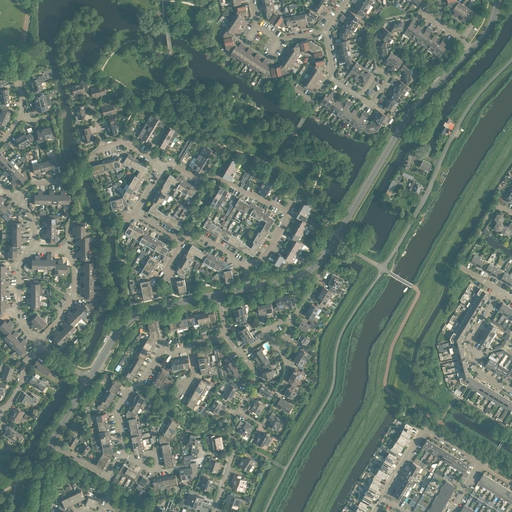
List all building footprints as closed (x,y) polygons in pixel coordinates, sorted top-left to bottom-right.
[(330,11),(327,9),(328,7),(320,1),(318,0),(317,0),(315,4),(317,5),(329,13),(330,11)] [(352,0),(352,1),(358,5),(357,7),(366,13),(368,9),(355,0),(352,0)] [(361,0),(362,1),(360,0),(355,0),(368,9),(371,5),(364,0),(361,0)] [(447,0),(449,5),(451,7),(450,8),(453,10),(459,1),(456,0),(447,0)] [(455,11),(453,14),(455,16),(464,2),(463,2),(462,4),(459,1),(453,10),(455,11)] [(457,17),(459,14),(461,15),(467,7),(463,4),(464,3),(464,2),(455,16),(457,17)] [(323,15),(324,13),(327,15),(329,13),(317,5),(314,9),(323,15)] [(356,9),(352,6),(351,8),(363,17),(366,13),(357,7),(356,9)] [(467,7),(461,15),(463,16),(461,20),(463,21),(471,9),(472,8),(471,7),(470,9),(467,7)] [(471,9),(463,21),(465,22),(467,19),(469,21),(475,12),(471,10),(472,8),(471,9)] [(265,15),(267,14),(268,18),(273,22),(279,14),(277,13),(275,12),(275,9),(265,12),(265,15)] [(317,15),(309,9),(308,11),(309,11),(308,13),(305,14),(307,24),(310,23),(310,21),(313,21),(317,15)] [(247,15),(245,15),(247,12),(238,10),(236,12),(245,18),(247,15)] [(361,19),(349,11),(348,13),(352,15),(350,17),(359,23),(361,19)] [(247,22),(244,20),(245,18),(236,12),(234,16),(232,15),(246,24),(247,22)] [(241,24),(244,26),(246,24),(232,15),(232,16),(234,17),(231,20),(240,26),(241,24)] [(282,27),(285,26),(285,28),(289,27),(287,17),(284,18),(282,17),(283,16),(281,15),(276,23),(282,27)] [(349,19),(343,15),(341,17),(356,27),(359,23),(350,17),(349,19)] [(339,19),(346,24),(345,25),(353,31),(356,27),(341,17),(339,19)] [(412,26),(417,19),(414,17),(409,26),(405,31),(404,33),(408,35),(414,27),(412,26)] [(242,30),(238,28),(240,26),(231,20),(229,24),(227,23),(240,32),(242,30)] [(409,26),(402,22),(397,23),(399,31),(404,30),(405,31),(409,26)] [(236,32),(239,34),(240,32),(227,23),(227,24),(228,25),(226,28),(234,34),(236,32)] [(392,24),(388,30),(393,33),(394,31),(399,31),(397,23),(392,24)] [(418,24),(416,28),(414,27),(408,35),(412,38),(420,26),(418,24)] [(349,34),(351,35),(353,31),(345,25),(344,27),(340,25),(339,27),(342,29),(349,34)] [(385,28),(382,26),(381,28),(385,31),(383,33),(392,39),(395,34),(393,33),(388,30),(385,28)] [(420,31),(422,27),(420,26),(412,38),(416,41),(422,32),(420,31)] [(428,27),(424,33),(422,32),(416,41),(420,43),(430,28),(428,27)] [(234,43),(234,41),(235,41),(234,38),(233,38),(233,37),(234,34),(226,28),(224,31),(226,32),(224,35),(226,48),(229,50),(228,52),(231,53),(237,45),(234,43)] [(428,36),(433,30),(430,28),(420,43),(424,46),(430,37),(428,36)] [(342,29),(340,33),(341,41),(347,40),(346,38),(349,34),(342,29)] [(382,35),(378,32),(377,35),(383,38),(387,41),(389,43),(392,39),(383,33),(382,35)] [(434,35),(432,39),(430,37),(424,46),(428,49),(436,36),(434,35)] [(436,41),(438,38),(436,36),(428,49),(432,51),(438,43),(436,41)] [(444,37),(440,44),(438,43),(432,51),(436,54),(446,39),(444,37)] [(383,38),(378,45),(379,50),(387,48),(386,43),(387,41),(383,38)] [(440,57),(446,48),(444,47),(449,40),(446,39),(436,54),(440,57)] [(315,41),(314,42),(311,40),(304,42),(306,51),(307,51),(307,50),(309,49),(312,51),(317,42),(315,41)] [(295,46),(294,45),(292,48),(301,53),(302,51),(304,50),(304,51),(306,51),(304,42),(297,43),(295,46)] [(313,55),(314,56),(323,54),(322,47),(319,46),(320,44),(317,42),(312,51),(314,53),(314,54),(313,55)] [(241,43),(239,46),(237,45),(231,53),(234,56),(234,57),(243,44),(241,43)] [(243,49),(245,46),(243,44),(234,57),(234,58),(235,56),(239,59),(245,50),(243,49)] [(291,49),(288,47),(286,49),(300,58),(298,57),(301,53),(292,48),(291,49)] [(249,48),(247,52),(245,50),(239,59),(242,61),(242,62),(242,63),(251,50),(249,48)] [(380,54),(387,59),(390,54),(388,53),(387,48),(379,50),(380,54)] [(285,51),(288,54),(287,56),(295,61),(298,58),(299,59),(300,58),(286,49),(285,51)] [(251,54),(253,51),(251,50),(242,63),(243,62),(247,64),(253,55),(251,54)] [(387,59),(383,65),(385,66),(387,62),(389,63),(395,55),(391,52),(390,54),(387,59)] [(257,53),(255,57),(253,55),(247,64),(250,66),(250,68),(259,55),(257,53)] [(259,59),(261,56),(259,55),(250,68),(251,67),(255,69),(260,61),(259,59)] [(286,58),(282,55),(281,57),(294,66),(295,66),(293,65),(295,61),(287,56),(286,58)] [(391,65),(387,71),(389,73),(399,58),(395,55),(389,63),(391,65)] [(280,59),(283,62),(282,64),(290,69),(292,66),(294,67),(294,66),(281,57),(280,59)] [(391,74),(396,68),(398,69),(403,60),(399,58),(389,73),(391,74)] [(265,59),(263,62),(260,61),(255,69),(258,72),(258,73),(267,60),(265,59)] [(316,63),(316,65),(315,67),(323,73),(325,70),(324,69),(325,66),(324,59),(315,61),(315,63),(316,63)] [(345,60),(347,68),(351,71),(355,64),(356,62),(353,59),(351,59),(345,60)] [(267,65),(269,61),(267,60),(258,73),(258,74),(259,72),(263,75),(269,66),(267,65)] [(351,71),(348,74),(350,76),(353,72),(355,73),(360,65),(356,62),(355,64),(351,71)] [(278,75),(285,74),(287,71),(288,72),(290,69),(282,64),(280,66),(278,66),(278,65),(276,66),(278,75)] [(357,75),(354,78),(356,80),(364,67),(360,65),(355,73),(357,75)] [(410,69),(403,65),(400,69),(402,71),(403,76),(411,74),(410,69)] [(266,76),(266,75),(269,77),(276,75),(274,66),(273,66),(273,67),(271,68),(269,66),(263,75),(266,76)] [(325,77),(322,75),(323,73),(315,67),(312,71),(311,70),(310,70),(324,79),(325,77)] [(358,81),(361,77),(363,79),(368,70),(364,67),(356,80),(358,81)] [(319,79),(323,81),(324,79),(310,70),(312,71),(309,75),(318,81),(319,79)] [(365,80),(362,84),(364,85),(372,73),(368,70),(363,79),(365,80)] [(404,80),(403,82),(408,85),(412,79),(411,74),(403,76),(404,80)] [(42,75),(36,77),(35,75),(29,77),(31,85),(41,83),(44,82),(42,75)] [(320,85),(317,83),(318,81),(309,75),(307,79),(305,78),(319,87),(320,85)] [(313,89),(314,87),(317,89),(319,87),(305,78),(307,79),(304,83),(306,84),(311,88),(313,89)] [(403,82),(401,81),(400,83),(393,78),(392,80),(407,90),(409,86),(408,85),(403,82)] [(72,86),(74,91),(73,91),(74,95),(75,95),(78,94),(78,93),(88,90),(86,79),(82,80),(83,84),(72,86)] [(390,83),(397,87),(396,89),(404,94),(407,90),(392,80),(390,83)] [(34,93),(40,92),(39,91),(43,90),(41,83),(31,85),(34,93)] [(0,96),(9,95),(8,88),(2,89),(2,86),(0,86),(0,96)] [(91,88),(93,97),(94,97),(93,96),(96,95),(96,96),(106,93),(104,86),(95,88),(95,87),(91,88)] [(394,91),(391,88),(389,90),(401,98),(404,94),(396,89),(394,91)] [(322,100),(320,103),(324,106),(334,91),(332,89),(327,96),(326,95),(322,100)] [(388,92),(392,95),(390,97),(399,102),(401,98),(389,90),(388,92)] [(332,99),(337,93),(334,91),(324,106),(328,109),(334,100),(332,99)] [(44,95),(44,92),(37,94),(38,97),(35,98),(36,105),(51,101),(49,94),(44,95)] [(389,99),(383,94),(381,96),(396,106),(399,102),(390,97),(389,99)] [(0,105),(2,106),(5,106),(4,103),(10,102),(9,95),(0,96),(0,105)] [(379,99),(386,103),(385,105),(393,111),(396,106),(381,96),(379,99)] [(338,98),(336,102),(334,100),(328,109),(332,111),(340,99),(338,98)] [(340,104),(342,101),(340,99),(332,111),(336,114),(342,106),(340,104)] [(348,100),(343,107),(342,106),(336,114),(340,117),(350,102),(348,100)] [(38,111),(48,109),(47,106),(52,105),(51,101),(36,105),(38,111)] [(115,109),(114,109),(113,105),(111,105),(110,102),(102,104),(105,115),(112,113),(112,114),(116,113),(116,112),(115,109)] [(348,110),(353,103),(350,102),(340,117),(344,119),(350,111),(348,110)] [(87,114),(85,105),(79,107),(80,110),(77,110),(78,115),(76,116),(77,120),(79,122),(84,120),(83,118),(85,118),(84,115),(87,114)] [(2,106),(1,108),(2,109),(0,114),(0,115),(9,119),(10,117),(9,117),(11,112),(7,110),(8,107),(5,106),(2,106)] [(354,108),(352,112),(350,111),(344,119),(348,122),(356,110),(354,108)] [(356,115),(358,111),(356,110),(348,122),(352,125),(358,116),(356,115)] [(364,111),(359,117),(358,116),(352,125),(356,127),(366,112),(364,111)] [(386,115),(380,112),(379,114),(375,111),(374,113),(386,121),(389,123),(392,118),(390,116),(389,117),(386,115)] [(360,130),(361,128),(364,123),(365,124),(366,122),(364,120),(369,114),(366,112),(356,127),(360,130)] [(382,124),(384,125),(386,121),(374,113),(373,115),(376,118),(375,120),(377,121),(382,124)] [(161,119),(152,114),(149,118),(158,124),(161,119)] [(0,127),(1,123),(5,125),(7,120),(8,121),(9,119),(0,115),(0,127)] [(158,124),(149,118),(147,123),(155,128),(158,124)] [(452,120),(449,119),(447,123),(445,122),(444,125),(445,126),(443,130),(442,133),(445,135),(447,132),(450,134),(455,124),(451,122),(452,120)] [(115,124),(114,120),(108,122),(109,125),(108,125),(110,132),(109,132),(110,136),(111,136),(113,136),(113,135),(118,133),(115,124)] [(377,131),(382,124),(377,121),(376,123),(371,124),(373,132),(377,131)] [(155,128),(147,123),(144,127),(153,132),(155,128)] [(361,128),(368,133),(373,132),(371,124),(366,125),(365,124),(364,123),(361,128)] [(53,137),(53,139),(56,138),(55,132),(52,133),(50,127),(43,129),(46,138),(53,137)] [(82,129),(85,142),(90,141),(91,141),(92,140),(90,131),(91,131),(90,127),(82,129)] [(153,132),(144,127),(141,132),(150,137),(153,132)] [(178,132),(170,127),(167,132),(176,137),(178,132)] [(37,131),(38,136),(35,136),(36,139),(38,143),(40,143),(39,140),(46,138),(43,129),(37,131)] [(26,136),(25,134),(20,136),(25,145),(33,140),(32,139),(34,137),(32,132),(30,134),(29,134),(26,136)] [(135,132),(134,136),(143,141),(144,142),(145,140),(147,141),(150,137),(141,132),(140,135),(135,132)] [(164,136),(173,141),(176,137),(167,132),(164,136)] [(16,139),(17,141),(14,143),(16,147),(18,147),(19,148),(25,145),(20,136),(16,139)] [(173,141),(164,136),(162,141),(170,146),(173,141)] [(159,145),(168,150),(170,146),(162,141),(159,145)] [(214,150),(205,145),(202,150),(211,155),(214,150)] [(211,155),(202,150),(200,154),(208,159),(211,155)] [(129,164),(134,157),(128,154),(127,157),(125,156),(122,157),(123,160),(125,160),(123,163),(129,166),(130,164),(129,164)] [(208,159),(200,154),(197,159),(206,164),(208,159)] [(0,165),(1,165),(3,168),(9,161),(5,157),(0,162),(0,165)] [(119,157),(113,158),(116,168),(116,171),(122,169),(120,161),(123,160),(122,157),(119,158),(119,157)] [(129,164),(130,164),(140,170),(137,176),(144,180),(147,175),(145,174),(148,168),(138,162),(139,160),(134,157),(129,164)] [(54,172),(53,168),(57,168),(56,165),(59,164),(57,158),(49,160),(52,173),(54,172)] [(236,160),(232,158),(229,162),(238,168),(240,163),(236,160)] [(206,164),(197,159),(195,163),(203,168),(206,164)] [(420,167),(428,171),(432,163),(423,159),(420,167)] [(49,170),(50,174),(52,173),(49,160),(43,162),(45,170),(49,170)] [(102,161),(103,163),(105,171),(110,169),(108,160),(102,161)] [(5,170),(2,173),(4,175),(13,165),(9,161),(3,168),(5,170)] [(226,167),(235,172),(238,168),(229,162),(226,167)] [(29,165),(31,172),(33,171),(34,173),(38,172),(39,176),(41,176),(38,163),(29,165)] [(105,173),(105,171),(103,163),(97,164),(100,174),(105,173)] [(192,168),(201,173),(203,168),(195,163),(192,168)] [(91,166),(94,176),(100,174),(97,164),(91,166)] [(6,176),(9,173),(11,176),(17,170),(13,165),(4,175),(6,176)] [(224,171),(233,176),(235,172),(226,167),(224,171)] [(13,178),(10,181),(12,183),(21,174),(17,170),(11,176),(13,178)] [(221,176),(230,181),(233,176),(224,171),(221,176)] [(14,184),(17,182),(19,184),(21,182),(23,184),(28,180),(21,174),(12,183),(14,184)] [(166,194),(166,193),(172,183),(178,186),(182,179),(177,176),(176,178),(170,174),(164,185),(162,184),(159,189),(166,194)] [(137,176),(135,175),(132,180),(141,185),(144,180),(137,176)] [(275,183),(266,178),(263,183),(272,188),(275,183)] [(178,186),(177,188),(182,191),(187,182),(182,179),(178,186)] [(141,185),(132,180),(129,185),(138,190),(141,185)] [(393,180),(387,190),(391,192),(396,181),(393,180)] [(411,187),(409,190),(410,190),(419,194),(422,185),(413,181),(411,187)] [(187,182),(182,191),(187,194),(192,185),(187,182)] [(272,188),(263,183),(261,187),(269,192),(272,188)] [(138,190),(129,185),(126,190),(135,195),(138,190)] [(196,189),(197,188),(192,185),(187,194),(192,196),(193,194),(196,189)] [(228,191),(219,186),(216,191),(225,196),(228,191)] [(258,192),(267,197),(269,192),(261,187),(258,192)] [(156,193),(156,194),(164,199),(167,201),(170,196),(166,193),(166,194),(159,189),(158,191),(157,191),(156,193)] [(38,190),(38,195),(34,194),(34,197),(31,197),(31,203),(40,203),(40,190),(38,190)] [(72,197),(69,197),(69,194),(65,194),(65,190),(63,190),(63,203),(72,203),(72,197)] [(124,195),(132,200),(135,195),(126,190),(124,195)] [(225,196),(216,191),(214,195),(223,200),(225,196)] [(153,199),(160,203),(161,204),(164,199),(156,194),(153,199)] [(223,200),(214,195),(211,200),(220,205),(223,200)] [(125,207),(122,198),(116,199),(119,209),(125,207)] [(239,198),(236,204),(234,207),(240,210),(245,201),(239,198)] [(111,201),(113,210),(119,209),(116,199),(111,201)] [(167,215),(157,209),(160,203),(153,199),(150,204),(152,205),(148,211),(159,218),(158,219),(163,222),(167,215)] [(220,205),(211,200),(209,204),(217,209),(220,205)] [(245,213),(246,211),(245,211),(249,204),(245,201),(240,210),(245,213)] [(250,202),(249,204),(245,211),(246,211),(250,214),(255,205),(250,202)] [(317,208),(307,202),(305,204),(303,202),(301,207),(309,212),(311,209),(315,211),(317,208)] [(9,204),(6,207),(3,204),(0,207),(0,213),(1,215),(10,206),(9,204)] [(255,217),(260,208),(255,205),(250,214),(255,217)] [(7,221),(12,217),(10,214),(12,213),(9,210),(12,207),(10,206),(1,215),(7,221)] [(298,211),(307,216),(309,212),(301,207),(298,211)] [(260,220),(261,218),(265,211),(260,208),(255,217),(260,220)] [(267,221),(261,232),(268,236),(271,231),(269,230),(275,219),(269,216),(270,214),(265,211),(261,218),(267,221)] [(295,216),(301,219),(304,221),(307,216),(298,211),(295,216)] [(168,214),(167,215),(163,222),(168,225),(173,217),(168,214)] [(173,217),(168,225),(173,228),(174,226),(178,220),(179,218),(179,217),(175,214),(173,217)] [(495,218),(497,222),(502,222),(504,218),(502,214),(497,214),(495,218)] [(49,215),(49,218),(46,218),(46,222),(42,221),(42,224),(55,224),(55,215),(49,215)] [(179,218),(178,220),(174,226),(179,229),(184,221),(179,218)] [(203,226),(208,229),(213,221),(208,218),(203,226)] [(18,219),(12,219),(12,228),(25,228),(25,226),(21,226),(21,222),(18,222),(18,219)] [(310,224),(304,221),(301,219),(299,224),(307,229),(310,224)] [(208,229),(207,231),(212,234),(218,223),(213,220),(213,221),(208,229)] [(76,229),(72,229),(72,231),(85,231),(85,222),(79,222),(79,225),(76,225),(76,229)] [(497,230),(501,230),(504,226),(502,222),(497,222),(495,226),(497,230)] [(130,223),(125,232),(130,235),(135,226),(130,223)] [(217,237),(218,235),(223,226),(218,223),(212,234),(217,237)] [(296,228),(305,233),(307,229),(299,224),(296,228)] [(135,238),(140,229),(135,226),(130,235),(135,238)] [(223,226),(218,235),(223,238),(228,229),(223,226)] [(508,234),(509,233),(511,230),(508,226),(504,226),(501,230),(504,234),(508,234)] [(294,232),(302,238),(305,233),(296,228),(294,232)] [(140,241),(145,232),(140,229),(135,238),(140,241)] [(232,234),(233,232),(228,229),(223,238),(228,241),(232,234)] [(261,232),(259,231),(256,236),(265,241),(268,236),(261,232)] [(145,244),(150,235),(145,232),(140,241),(145,244)] [(291,237),(295,240),(295,239),(300,242),(302,238),(294,232),(291,237)] [(228,241),(227,243),(232,245),(237,237),(232,234),(228,241)] [(42,238),(46,238),(46,241),(49,241),(49,244),(55,244),(55,235),(42,235),(42,238)] [(150,247),(155,238),(150,235),(145,244),(150,247)] [(253,241),(255,242),(262,246),(265,241),(256,236),(253,241)] [(241,242),(242,240),(237,237),(232,245),(237,248),(241,241),(241,242)] [(155,249),(160,241),(155,238),(150,247),(155,249)] [(304,244),(300,242),(295,239),(295,240),(293,244),(301,249),(304,244)] [(164,246),(165,244),(160,241),(155,249),(160,252),(164,246)] [(257,250),(259,251),(262,246),(255,242),(251,248),(241,242),(241,241),(237,248),(242,251),(243,250),(254,256),(257,250)] [(290,248),(299,253),(301,249),(293,244),(290,248)] [(192,245),(189,251),(187,250),(184,255),(191,259),(194,253),(205,259),(205,260),(209,253),(204,250),(203,251),(192,245)] [(169,249),(164,246),(160,252),(159,254),(164,257),(166,258),(169,252),(168,251),(169,249)] [(288,253),(296,258),(299,253),(290,248),(288,253)] [(14,260),(14,257),(17,257),(17,253),(21,253),(21,251),(8,251),(8,260),(14,260)] [(472,252),(467,261),(472,264),(474,263),(476,264),(480,257),(472,252)] [(205,259),(204,261),(209,264),(214,255),(209,253),(205,260),(205,259)] [(285,257),(279,253),(276,258),(285,263),(287,259),(288,259),(285,257)] [(287,259),(293,262),(296,258),(288,253),(285,257),(288,259),(287,259)] [(192,260),(191,259),(184,255),(181,260),(189,265),(192,260)] [(214,267),(219,258),(214,255),(209,264),(214,267)] [(29,262),(29,269),(38,269),(38,256),(35,256),(35,260),(32,260),(32,262),(29,262)] [(159,262),(150,257),(147,262),(156,267),(159,262)] [(478,266),(478,268),(482,270),(488,261),(480,257),(476,264),(478,266)] [(219,270),(224,261),(219,258),(214,267),(219,270)] [(274,263),(282,268),(285,263),(276,258),(274,263)] [(63,264),(63,260),(60,260),(60,273),(69,273),(69,266),(66,266),(66,264),(63,264)] [(189,265),(181,260),(178,265),(187,270),(189,265)] [(487,273),(488,272),(491,273),(495,266),(488,261),(482,270),(487,273)] [(2,262),(0,262),(0,271),(9,271),(9,269),(5,269),(5,265),(2,265),(2,262)] [(144,267),(153,272),(156,267),(147,262),(144,267)] [(175,270),(184,275),(187,270),(178,265),(175,270)] [(493,275),(493,277),(497,279),(503,270),(495,266),(491,273),(493,275)] [(141,272),(150,277),(153,272),(144,267),(141,272)] [(501,282),(503,281),(505,282),(510,275),(503,270),(497,279),(501,282)] [(341,282),(332,276),(329,282),(334,285),(332,288),(336,290),(337,291),(338,291),(340,289),(338,287),(341,282)] [(31,287),(27,287),(27,289),(42,289),(42,283),(40,283),(40,281),(33,281),(33,284),(31,284),(31,287)] [(332,288),(330,287),(329,290),(324,287),(320,293),(329,298),(332,292),(335,293),(336,290),(332,288)] [(489,293),(480,288),(477,293),(487,299),(488,297),(487,296),(489,293)] [(84,297),(87,297),(87,300),(93,300),(93,291),(80,291),(80,293),(84,293),(84,297)] [(321,301),(320,304),(326,307),(327,305),(326,304),(329,298),(320,293),(317,299),(321,301)] [(484,300),(485,301),(487,299),(477,293),(474,298),(483,303),(484,300)] [(292,307),(296,307),(294,300),(291,301),(290,301),(289,295),(283,296),(285,306),(292,305),(292,307)] [(279,310),(286,308),(285,306),(283,296),(277,297),(279,303),(278,303),(278,304),(275,304),(275,307),(276,311),(279,310)] [(482,307),(481,306),(483,303),(474,298),(471,303),(481,309),(482,307)] [(33,307),(33,310),(40,310),(40,301),(26,301),(26,303),(31,303),(31,307),(33,307)] [(88,304),(87,303),(85,305),(83,303),(80,305),(78,303),(76,304),(85,313),(87,316),(94,309),(92,307),(88,304)] [(277,313),(276,311),(275,307),(272,308),(271,303),(264,304),(266,314),(273,313),(273,314),(277,313)] [(316,306),(312,303),(309,309),(316,314),(319,308),(322,310),(323,307),(317,303),(316,306)] [(478,310),(480,311),(481,309),(471,303),(468,308),(477,313),(478,310)] [(503,303),(498,311),(503,313),(508,306),(503,303)] [(74,306),(77,309),(75,311),(81,317),(85,313),(76,304),(74,306)] [(247,314),(245,304),(239,305),(239,308),(234,309),(235,316),(245,314),(247,314)] [(259,313),(260,315),(266,314),(264,304),(258,305),(259,311),(255,312),(256,318),(259,317),(258,313),(259,313)] [(0,314),(2,314),(2,311),(5,311),(5,308),(9,308),(9,305),(0,305),(0,314)] [(508,316),(511,308),(508,306),(503,313),(508,316)] [(477,313),(468,308),(465,313),(475,318),(476,316),(475,316),(477,313)] [(316,320),(313,319),(316,314),(309,309),(305,314),(310,317),(308,319),(314,323),(316,320)] [(72,313),(70,311),(68,312),(77,321),(81,317),(75,311),(72,313)] [(33,323),(31,325),(32,327),(41,318),(35,312),(31,316),(33,318),(31,320),(33,323)] [(66,314),(69,317),(67,319),(70,322),(73,326),(73,325),(77,321),(68,312),(66,314)] [(473,320),(474,320),(475,318),(465,313),(462,318),(471,323),(473,320)] [(240,326),(245,324),(247,324),(245,314),(235,316),(237,322),(239,322),(240,326)] [(43,329),(48,324),(41,318),(32,327),(34,329),(37,326),(39,328),(41,327),(43,329)] [(470,326),(469,325),(471,323),(462,318),(460,322),(469,328),(470,326)] [(10,320),(7,323),(5,320),(3,322),(0,320),(0,328),(2,331),(12,322),(10,320)] [(313,329),(315,325),(315,324),(311,322),(310,325),(302,320),(298,326),(307,331),(309,327),(313,329)] [(10,332),(13,329),(10,326),(13,323),(12,322),(2,331),(6,335),(10,331),(10,332)] [(76,328),(73,325),(73,326),(70,322),(67,324),(64,322),(63,323),(72,332),(76,328)] [(467,330),(468,330),(469,328),(460,322),(457,327),(465,332),(467,330)] [(61,325),(64,328),(62,330),(68,337),(72,332),(63,323),(61,325)] [(498,327),(491,323),(488,328),(495,332),(498,327)] [(240,331),(238,332),(242,338),(250,332),(245,324),(240,326),(239,326),(240,331)] [(464,336),(463,335),(465,332),(457,327),(454,332),(463,338),(464,336)] [(485,332),(493,337),(495,332),(488,328),(485,332)] [(150,331),(149,331),(150,334),(150,335),(148,339),(146,338),(145,340),(146,341),(155,346),(158,341),(157,341),(158,340),(157,337),(156,337),(156,336),(160,336),(159,329),(150,331)] [(59,333),(56,330),(55,331),(64,341),(68,337),(62,330),(59,333)] [(6,335),(3,338),(7,342),(17,333),(15,331),(12,334),(10,332),(10,331),(6,335)] [(54,338),(55,340),(53,342),(58,347),(64,341),(55,331),(53,333),(56,336),(54,338)] [(256,336),(254,337),(250,332),(242,338),(246,343),(251,340),(253,343),(258,339),(256,336)] [(461,340),(462,340),(463,338),(454,332),(450,338),(451,342),(461,340)] [(482,337),(490,342),(493,337),(485,332),(482,337)] [(16,337),(18,334),(17,333),(7,342),(11,346),(18,340),(16,337)] [(307,345),(310,339),(301,334),(298,340),(301,341),(302,341),(303,341),(301,345),(303,347),(306,348),(308,345),(307,345)] [(479,342),(487,346),(490,342),(482,337),(479,342)] [(23,339),(20,342),(18,340),(11,346),(16,350),(25,341),(23,339)] [(22,356),(26,352),(24,350),(26,348),(24,345),(26,342),(25,341),(16,350),(22,356)] [(155,346),(146,341),(144,346),(152,351),(155,346)] [(261,349),(260,348),(263,346),(262,345),(254,350),(256,352),(253,354),(257,360),(265,355),(261,349)] [(464,348),(463,348),(462,345),(452,348),(454,353),(465,350),(464,348)] [(147,355),(149,356),(152,351),(144,346),(141,351),(147,355)] [(308,352),(309,350),(306,348),(303,347),(302,349),(301,348),(297,354),(306,359),(309,353),(308,352)] [(141,351),(139,350),(136,355),(144,360),(147,355),(141,351)] [(464,353),(465,353),(465,350),(454,353),(455,359),(465,356),(464,353)] [(305,367),(302,365),(306,359),(297,354),(293,360),(299,363),(297,366),(303,369),(305,367)] [(144,360),(136,355),(133,360),(142,365),(144,360)] [(261,366),(264,364),(265,367),(271,365),(268,361),(269,360),(265,355),(257,360),(261,366)] [(230,356),(224,360),(227,364),(225,365),(231,375),(239,370),(233,360),(232,360),(231,359),(232,358),(230,356)] [(490,358),(485,366),(490,369),(495,361),(490,358)] [(47,375),(51,368),(37,360),(33,366),(47,375)] [(142,365),(133,360),(130,365),(139,370),(142,365)] [(495,361),(490,369),(495,372),(499,364),(495,361)] [(279,375),(277,368),(274,369),(273,364),(271,365),(265,367),(266,371),(263,372),(265,379),(279,375)] [(467,367),(468,366),(468,364),(457,367),(458,372),(468,370),(467,367)] [(499,364),(495,372),(499,374),(504,367),(499,364)] [(1,378),(9,381),(14,368),(6,365),(1,378)] [(139,370),(130,365),(127,369),(136,374),(139,370)] [(169,372),(161,367),(158,372),(166,377),(169,372)] [(504,377),(509,370),(504,367),(499,374),(504,377)] [(301,372),(295,368),(292,374),(300,379),(303,374),(307,376),(309,373),(303,369),(301,372)] [(124,375),(133,380),(136,374),(127,369),(124,375)] [(470,375),(470,373),(469,373),(468,370),(458,372),(460,378),(470,375)] [(155,377),(164,382),(166,377),(158,372),(155,377)] [(291,386),(292,386),(298,390),(300,386),(297,385),(300,379),(292,374),(288,380),(293,383),(291,386)] [(467,385),(472,377),(473,376),(470,375),(460,378),(461,382),(467,385)] [(46,384),(33,376),(29,383),(42,391),(46,384)] [(152,382),(161,387),(164,382),(155,377),(152,382)] [(475,377),(475,379),(472,377),(467,385),(472,388),(477,379),(475,377)] [(122,383),(113,378),(110,383),(119,389),(122,383)] [(479,381),(479,380),(477,379),(472,388),(476,391),(482,383),(479,381)] [(205,382),(201,380),(198,385),(207,390),(210,385),(205,382)] [(119,389),(110,383),(107,388),(116,393),(119,389)] [(238,383),(231,383),(230,385),(230,384),(223,396),(230,400),(238,387),(238,383)] [(485,383),(484,384),(482,383),(476,391),(481,394),(487,385),(485,383)] [(262,384),(258,392),(270,400),(274,394),(271,392),(272,390),(262,384)] [(195,389),(204,395),(207,390),(198,385),(195,389)] [(488,387),(489,386),(487,385),(481,394),(486,397),(491,389),(488,387)] [(297,393),(299,390),(298,390),(292,386),(291,389),(288,387),(284,393),(293,398),(297,393)] [(116,393),(107,388),(105,393),(113,398),(116,393)] [(199,399),(201,400),(204,395),(195,389),(193,394),(199,398),(199,399)] [(495,389),(494,390),(491,389),(486,397),(491,400),(497,390),(495,389)] [(498,393),(499,392),(497,390),(491,400),(496,403),(501,395),(498,393)] [(28,401),(34,405),(38,398),(32,394),(30,396),(24,392),(19,400),(26,404),(28,401)] [(113,398),(105,393),(102,398),(110,403),(113,398)] [(146,398),(137,393),(134,398),(143,403),(146,398)] [(193,394),(191,393),(188,398),(196,403),(199,399),(199,398),(193,394)] [(504,395),(504,396),(501,395),(496,403),(501,406),(507,396),(504,395)] [(508,399),(509,398),(507,396),(501,406),(506,409),(511,400),(508,399)] [(99,403),(100,404),(98,407),(101,408),(103,406),(107,408),(110,403),(102,398),(99,403)] [(132,403),(140,408),(143,403),(134,398),(132,403)] [(185,403),(193,408),(196,403),(188,398),(185,403)] [(227,407),(216,400),(210,410),(217,414),(221,407),(225,410),(227,407)] [(260,414),(265,406),(258,402),(256,400),(253,406),(250,404),(247,409),(251,411),(252,410),(260,414)] [(276,406),(280,409),(281,408),(289,412),(293,405),(285,400),(283,403),(279,400),(276,406)] [(129,408),(130,408),(137,413),(137,412),(140,408),(132,403),(129,408)] [(30,416),(17,408),(15,411),(13,410),(9,417),(18,423),(22,416),(24,417),(23,418),(27,420),(30,416)] [(127,419),(128,425),(137,423),(140,423),(139,421),(137,421),(136,416),(138,413),(137,412),(137,413),(130,408),(126,414),(130,416),(129,416),(127,419)] [(106,413),(101,414),(100,411),(96,412),(98,421),(108,419),(106,413)] [(272,414),(271,414),(268,419),(271,420),(268,425),(277,430),(278,429),(282,423),(280,421),(281,419),(275,416),(272,414)] [(179,423),(171,418),(168,423),(176,428),(179,423)] [(242,433),(245,435),(246,434),(249,436),(251,433),(250,432),(252,429),(251,429),(252,426),(249,424),(249,425),(246,423),(245,424),(240,421),(237,427),(241,429),(239,432),(242,434),(242,433)] [(176,428),(168,423),(165,428),(173,433),(176,428)] [(409,436),(411,433),(412,431),(411,430),(413,427),(406,423),(404,426),(405,427),(404,429),(403,428),(402,432),(409,436)] [(4,433),(3,435),(14,441),(15,440),(16,439),(21,442),(23,438),(22,437),(23,435),(19,433),(8,426),(8,427),(6,425),(4,428),(7,429),(4,433)] [(162,433),(163,434),(170,438),(173,433),(165,428),(162,433)] [(409,443),(409,442),(411,440),(408,439),(409,436),(402,432),(399,437),(409,443)] [(191,433),(190,437),(187,437),(186,443),(188,443),(187,446),(192,447),(191,452),(199,453),(199,450),(197,450),(198,445),(200,445),(201,439),(196,438),(197,435),(191,433)] [(264,433),(263,436),(260,434),(255,442),(262,446),(264,443),(268,446),(273,437),(264,433)] [(74,447),(79,439),(76,437),(77,436),(76,435),(74,434),(73,434),(68,443),(74,447)] [(173,448),(172,446),(170,447),(169,441),(170,441),(171,438),(170,438),(163,434),(160,439),(163,441),(163,442),(162,442),(161,444),(161,445),(160,445),(161,451),(171,449),(173,448)] [(209,436),(210,443),(213,443),(214,448),(218,447),(218,449),(224,448),(222,437),(215,438),(215,435),(209,436)] [(403,446),(404,444),(407,446),(409,444),(409,443),(399,437),(396,442),(403,446)] [(427,439),(422,447),(427,450),(432,442),(427,439)] [(397,450),(400,452),(401,449),(401,450),(403,446),(396,442),(395,442),(394,445),(393,447),(392,447),(390,450),(396,453),(397,450)] [(432,442),(427,450),(432,453),(436,445),(432,442)] [(86,455),(91,447),(84,443),(79,451),(86,455)] [(436,445),(432,453),(436,456),(441,448),(436,445)] [(103,449),(103,452),(104,452),(101,457),(99,456),(98,458),(100,459),(108,464),(111,459),(111,458),(110,455),(109,455),(110,454),(113,453),(112,447),(103,449)] [(388,448),(383,456),(386,458),(393,462),(393,463),(395,459),(396,457),(394,456),(396,453),(390,450),(388,448)] [(441,448),(436,456),(441,458),(446,451),(441,448)] [(446,451),(441,458),(446,461),(450,453),(446,451)] [(450,453),(446,461),(450,464),(455,456),(450,453)] [(239,465),(249,471),(253,464),(255,465),(257,462),(247,456),(246,459),(243,458),(239,465)] [(455,456),(450,464),(455,467),(459,459),(455,456)] [(394,469),(395,467),(392,465),(393,462),(386,458),(383,463),(393,469),(394,469)] [(97,464),(105,469),(108,464),(100,459),(97,464)] [(459,459),(455,467),(459,470),(464,462),(459,459)] [(210,470),(217,473),(221,462),(216,461),(215,462),(210,460),(208,466),(211,467),(210,470)] [(180,470),(182,479),(194,477),(196,476),(198,471),(197,471),(196,469),(197,468),(196,462),(190,463),(191,466),(191,467),(180,470)] [(421,467),(413,462),(410,467),(418,472),(421,467)] [(464,472),(469,465),(464,462),(459,470),(464,472)] [(387,473),(389,470),(392,472),(393,470),(393,469),(383,463),(380,468),(380,469),(387,473)] [(120,470),(118,472),(124,475),(129,467),(124,464),(120,470)] [(128,478),(133,470),(129,467),(124,475),(128,478)] [(418,472),(410,467),(408,472),(415,476),(418,472)] [(376,473),(376,474),(372,472),(371,474),(375,476),(380,479),(381,477),(384,478),(385,476),(387,473),(380,469),(380,468),(378,471),(377,473),(376,473)] [(133,481),(138,472),(133,470),(128,478),(133,481)] [(138,484),(143,475),(138,472),(133,481),(138,484)] [(415,476),(408,472),(405,476),(413,481),(415,476)] [(483,473),(478,483),(482,486),(488,476),(483,473)] [(235,474),(233,480),(235,480),(233,487),(244,491),(246,487),(245,486),(247,480),(240,478),(240,476),(235,474)] [(138,484),(136,487),(141,490),(143,487),(146,489),(151,481),(148,479),(148,478),(143,475),(138,484)] [(375,476),(373,479),(372,482),(372,481),(370,485),(371,485),(378,489),(380,486),(381,483),(379,482),(380,479),(375,476)] [(415,483),(413,481),(405,476),(402,481),(413,487),(415,483)] [(487,489),(493,479),(488,476),(482,486),(487,489)] [(211,486),(213,483),(212,483),(213,480),(203,477),(201,482),(202,482),(200,488),(206,490),(206,489),(210,490),(211,486)] [(492,492),(498,482),(493,479),(487,489),(492,492)] [(413,487),(402,481),(399,486),(407,490),(410,492),(413,487)] [(456,486),(446,481),(443,485),(453,491),(456,486)] [(496,494),(502,485),(498,482),(492,492),(496,494)] [(379,495),(378,495),(380,493),(376,491),(378,489),(371,485),(368,490),(378,496),(379,495)] [(453,491),(443,485),(441,490),(450,496),(453,491)] [(502,485),(496,494),(501,497),(507,488),(502,485)] [(407,490),(399,486),(397,490),(405,495),(407,490)] [(507,488),(501,497),(506,500),(511,490),(507,488)] [(83,495),(81,490),(76,492),(80,501),(85,499),(86,499),(88,495),(87,493),(83,495)] [(372,499),(374,497),(377,498),(378,496),(368,490),(365,495),(372,499)] [(394,495),(404,501),(407,497),(405,495),(397,490),(394,495)] [(450,496),(441,490),(438,495),(448,500),(450,496)] [(80,501),(76,492),(71,495),(75,503),(80,501)] [(88,500),(86,505),(91,507),(94,498),(89,496),(90,494),(87,493),(88,495),(86,499),(88,500)] [(189,493),(187,500),(192,502),(191,506),(200,509),(204,498),(195,495),(189,493)] [(229,494),(225,506),(232,508),(233,504),(239,506),(242,499),(229,494)] [(365,495),(362,494),(359,499),(361,501),(360,503),(365,506),(367,504),(369,505),(370,502),(371,503),(372,499),(365,495)] [(67,497),(71,506),(75,503),(71,495),(67,497)] [(448,500),(438,495),(435,500),(445,505),(448,500)] [(65,510),(66,508),(71,506),(67,497),(62,499),(64,504),(60,506),(59,508),(65,510)] [(96,508),(98,503),(101,504),(103,498),(100,497),(99,500),(94,498),(91,507),(96,508)] [(445,505),(435,500),(432,504),(442,510),(445,505)] [(353,510),(356,511),(365,511),(366,510),(364,509),(365,506),(360,503),(358,506),(356,504),(353,510)]
